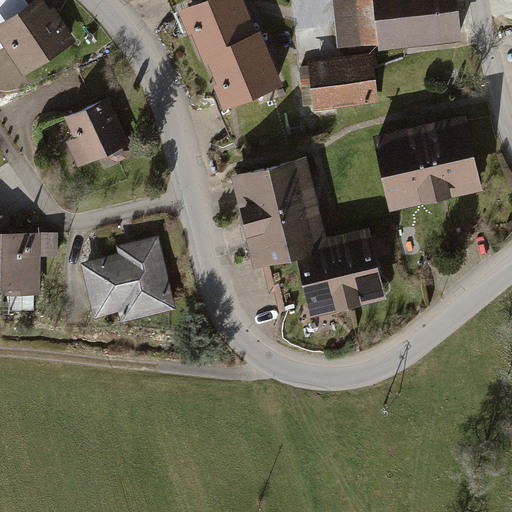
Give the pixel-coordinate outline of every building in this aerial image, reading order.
[(51,0),(36,0),(0,22),(0,32),(26,76),(79,44),(51,0)] [(201,0),(186,7),(208,59),(264,35),(248,0),(201,0)] [(461,0),(332,0),(338,49),(466,33),(461,0)] [(208,59),(231,111),(286,87),(264,35),(208,59)] [(378,52),(315,58),(320,109),(383,103),(378,52)] [(112,98),(70,116),(79,136),(69,141),(80,168),(132,145),(112,98)] [(476,112),(383,132),(399,207),(492,187),(476,112)] [(262,261),(302,253),(332,247),(330,234),(313,155),(236,172),(248,230),(255,229),(262,261)] [(13,212),(0,211),(0,290),(43,292),(44,257),(62,257),(62,232),(12,230),(13,212)] [(376,224),(342,231),(357,305),(392,298),(376,224)] [(315,314),(357,305),(342,231),(330,234),(332,247),(302,253),(315,314)] [(113,256),(87,261),(98,316),(124,311),(126,324),(181,313),(165,235),(111,246),(113,256)]
